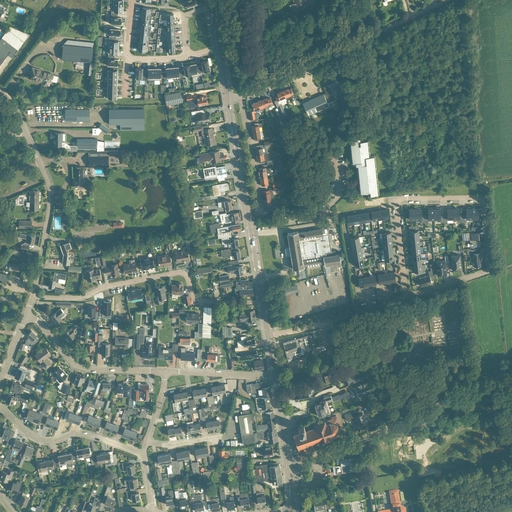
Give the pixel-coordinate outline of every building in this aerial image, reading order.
[(295,0),(296,2),(290,4),(292,12),(308,8),(306,0),(303,0),(302,0),(295,0)] [(71,3),(71,11),(77,11),(102,12),(102,5),(71,3)] [(111,5),(111,11),(111,14),(118,14),(118,11),(123,11),(123,5),(112,5),(111,5)] [(290,15),(289,13),(289,11),(283,13),(282,7),(276,8),(277,12),(274,12),(274,11),(271,12),(272,17),(281,15),(281,17),(290,15)] [(109,17),(109,23),(121,24),(121,17),(117,17),(118,14),(111,14),(111,17),(109,17)] [(0,39),(0,64),(8,55),(12,58),(29,34),(30,34),(28,33),(10,26),(2,37),(0,39)] [(108,28),(107,34),(109,35),(109,38),(115,38),(116,35),(119,35),(120,29),(108,28)] [(107,46),(118,47),(119,41),(115,41),(115,38),(109,38),(109,40),(108,40),(107,46)] [(61,59),(91,62),(93,47),(63,44),(61,59)] [(107,46),(106,52),(108,52),(108,56),(114,56),(115,53),(118,53),(118,47),(107,46)] [(106,58),(105,65),(117,65),(118,59),(114,59),(114,56),(108,56),(108,58),(106,58)] [(202,66),(199,66),(201,72),(204,72),(204,73),(210,72),(210,69),(207,61),(201,62),(202,66)] [(196,64),(190,65),(192,74),(197,73),(201,72),(199,66),(196,67),(196,64)] [(184,69),(181,70),(182,76),(186,75),(186,76),(192,75),(192,74),(190,65),(184,66),(184,69)] [(346,66),(333,72),(336,78),(334,79),(335,82),(336,85),(339,84),(337,81),(350,75),(346,66)] [(39,80),(41,81),(42,81),(42,82),(42,83),(49,85),(50,80),(51,81),(53,74),(42,71),(37,70),(38,69),(32,67),(30,73),(32,73),(30,78),(39,81),(39,80)] [(166,71),(163,72),(164,78),(167,78),(167,79),(173,78),(173,76),(172,67),(166,68),(166,71)] [(178,67),(172,67),(173,76),(179,76),(182,76),(181,70),(178,70),(178,67)] [(135,77),(135,79),(141,80),(142,78),(145,78),(145,72),(142,72),(142,68),(136,68),(135,77)] [(145,72),(145,78),(145,80),(154,80),(154,68),(148,68),(148,72),(145,72)] [(160,68),(154,68),(154,80),(160,80),(160,78),(164,78),(163,72),(160,72),(160,68)] [(329,85),(335,100),(342,97),(336,85),(335,82),(329,85)] [(327,104),(335,100),(329,85),(323,87),(325,91),(326,91),(327,93),(303,103),(307,114),(327,105),(327,104)] [(282,91),(287,100),(294,97),(297,105),(300,103),(297,96),(295,97),(291,88),(288,89),(288,88),(282,91)] [(180,91),(164,95),(166,103),(167,105),(182,101),(180,91)] [(278,101),(279,104),(287,100),(282,91),(277,93),(277,95),(275,96),(277,101),(278,101)] [(191,95),(186,96),(187,100),(189,100),(190,102),(188,103),(189,108),(198,107),(198,105),(207,104),(206,96),(204,97),(204,96),(198,97),(198,98),(192,99),(191,95)] [(267,97),(261,100),(264,106),(265,109),(273,105),(270,98),(267,99),(267,97)] [(255,102),(252,104),(256,112),(259,111),(259,109),(264,106),(261,100),(255,102)] [(278,107),(282,117),(286,116),(281,105),(278,107)] [(89,121),(89,109),(65,109),(65,121),(89,121)] [(144,109),(109,109),(109,124),(120,124),(120,130),(144,130),(144,109)] [(200,110),(191,111),(192,118),(195,117),(196,120),(196,123),(201,122),(207,121),(207,122),(208,122),(207,121),(210,121),(209,112),(200,114),(200,110)] [(254,126),(251,126),(252,132),(259,131),(259,127),(262,126),(261,123),(258,124),(258,122),(254,123),(254,126)] [(101,123),(98,127),(102,130),(106,133),(109,129),(101,123)] [(212,128),(207,129),(204,129),(206,141),(205,141),(206,145),(214,144),(212,128)] [(259,131),(252,132),(253,138),(255,138),(255,140),(260,140),(261,139),(260,136),(263,136),(262,130),(259,131)] [(70,150),(70,148),(70,146),(64,142),(62,142),(62,133),(53,133),(50,133),(50,137),(53,137),(53,146),(62,146),(62,150),(70,150)] [(355,139),(350,140),(352,162),(355,162),(356,165),(358,165),(360,192),(368,192),(368,195),(371,195),(370,194),(378,194),(377,189),(374,155),(372,155),(368,155),(366,139),(363,139),(362,133),(357,133),(357,137),(357,139),(355,139)] [(97,139),(89,139),(77,139),(77,149),(97,149),(97,139)] [(256,154),(268,152),(267,152),(266,146),(270,145),(270,141),(264,142),(264,145),(262,145),(257,146),(257,148),(255,148),(256,154)] [(118,150),(94,151),(89,151),(89,156),(88,156),(89,166),(109,165),(108,155),(109,155),(109,156),(118,155),(118,150)] [(219,150),(214,151),(209,152),(199,154),(200,157),(197,158),(198,164),(203,163),(205,163),(205,162),(211,161),(211,162),(215,161),(220,160),(224,159),(223,153),(219,154),(219,150)] [(268,152),(256,154),(257,160),(258,160),(259,163),(266,162),(265,159),(269,158),(268,152)] [(213,166),(203,168),(205,178),(217,176),(217,178),(227,176),(225,166),(216,167),(214,167),(213,166)] [(75,167),(75,177),(73,178),(73,186),(78,185),(78,186),(84,186),(84,177),(83,177),(83,167),(75,167)] [(260,177),(267,176),(266,172),(270,172),(269,168),(266,168),(265,167),(260,168),(260,171),(259,171),(260,177)] [(267,176),(260,177),(261,183),(261,185),(268,184),(267,176)] [(214,196),(220,195),(225,194),(224,190),(229,189),(228,183),(228,182),(212,185),(214,196)] [(265,190),(262,191),(263,193),(262,193),(263,199),(271,198),(274,197),(273,192),(270,192),(269,190),(265,190)] [(27,203),(27,205),(28,206),(30,206),(30,210),(34,210),(39,210),(39,204),(38,204),(38,202),(39,202),(39,195),(39,191),(30,191),(30,195),(30,202),(28,202),(27,203)] [(271,198),(263,199),(264,205),(267,205),(268,207),(268,211),(276,210),(275,206),(272,206),(271,198)] [(231,200),(226,201),(218,202),(218,207),(225,206),(226,209),(232,208),(231,200)] [(466,215),(463,215),(463,222),(466,222),(466,218),(472,218),(472,208),(471,208),(471,207),(467,207),(468,208),(466,208),(466,215)] [(415,209),(415,220),(421,220),(421,223),(425,223),(425,216),(421,216),(421,209),(420,209),(420,208),(416,208),(416,209),(415,209)] [(428,216),(425,216),(425,223),(428,223),(428,220),(434,220),(434,209),(433,209),(433,208),(430,208),(430,209),(428,209),(428,216)] [(435,209),(434,209),(434,220),(440,220),(440,223),(444,223),(444,216),(440,216),(440,209),(439,209),(439,208),(435,208),(435,209)] [(447,216),(444,216),(444,223),(447,222),(447,219),(453,219),(453,221),(453,209),(452,209),(452,208),(448,208),(449,209),(447,209),(447,216)] [(454,209),(453,209),(453,221),(459,221),(459,222),(463,222),(463,215),(459,215),(459,208),(458,209),(458,208),(454,208),(454,209)] [(202,210),(192,211),(194,218),(203,217),(202,210)] [(226,213),(220,214),(221,221),(225,221),(225,223),(231,222),(232,222),(234,222),(239,221),(238,212),(233,213),(230,214),(226,214),(226,213)] [(219,223),(210,225),(211,232),(215,232),(214,228),(220,227),(219,223)] [(221,238),(227,237),(231,236),(230,233),(229,233),(229,232),(240,230),(240,224),(217,228),(218,233),(222,233),(222,234),(218,235),(218,238),(221,238)] [(298,231),(287,233),(293,269),(304,267),(303,266),(324,262),(324,265),(341,262),(341,261),(342,261),(342,260),(343,260),(343,259),(343,258),(343,257),(343,256),(342,256),(342,255),(341,255),(340,255),(339,253),(336,254),(335,251),(332,252),(328,228),(298,233),(298,231)] [(472,232),(462,232),(463,240),(470,240),(471,247),(480,246),(479,231),(472,232)] [(29,235),(20,233),(19,237),(26,238),(25,242),(21,245),(21,247),(18,247),(17,249),(21,249),(24,249),(29,250),(29,245),(28,245),(29,243),(33,243),(34,236),(29,235)] [(227,237),(221,238),(222,244),(232,242),(232,246),(238,245),(237,238),(227,240),(227,237)] [(69,242),(65,244),(60,245),(63,254),(64,254),(63,264),(69,264),(68,270),(81,272),(81,267),(72,266),(73,256),(71,255),(68,254),(69,249),(71,248),(69,242)] [(22,259),(25,259),(30,260),(31,253),(27,252),(18,250),(18,251),(18,250),(13,249),(12,253),(18,255),(18,253),(22,254),(23,255),(22,259)] [(175,252),(173,253),(174,259),(176,259),(177,262),(185,260),(186,261),(190,260),(187,249),(183,250),(183,251),(175,252)] [(230,249),(225,250),(221,251),(222,257),(231,255),(231,256),(234,255),(235,259),(240,258),(239,250),(230,251),(230,249)] [(474,253),(474,250),(467,250),(468,254),(470,254),(470,256),(473,256),(474,266),(481,266),(480,257),(481,257),(481,253),(474,253)] [(157,257),(159,266),(171,264),(170,254),(157,257)] [(452,270),(461,269),(460,254),(451,255),(452,270)] [(146,268),(154,267),(152,258),(144,259),(144,258),(139,259),(142,270),(146,269),(146,268)] [(123,264),(124,268),(125,273),(133,271),(133,272),(137,271),(135,262),(134,259),(129,260),(130,263),(123,264)] [(445,260),(436,261),(438,275),(446,274),(445,260)] [(105,267),(106,269),(107,274),(112,273),(112,276),(119,274),(118,271),(118,269),(118,267),(117,263),(110,265),(110,266),(105,267)] [(235,264),(228,265),(228,268),(229,271),(229,272),(236,271),(236,275),(238,274),(243,274),(241,266),(236,266),(235,266),(235,264)] [(101,276),(100,272),(100,269),(94,270),(94,269),(85,270),(87,281),(92,280),(92,279),(94,278),(94,279),(96,279),(95,278),(101,276)] [(0,271),(0,280),(8,282),(9,274),(0,271)] [(50,279),(48,287),(53,288),(54,288),(54,287),(55,287),(55,283),(55,282),(58,282),(59,278),(65,279),(66,274),(54,271),(53,280),(50,279)] [(429,275),(419,279),(420,283),(421,286),(429,283),(429,284),(429,283),(430,283),(430,284),(431,283),(430,283),(432,283),(431,280),(429,275)] [(248,280),(243,280),(240,280),(240,282),(236,282),(237,291),(240,290),(240,296),(253,295),(253,289),(246,289),(246,284),(248,284),(248,280)] [(172,285),(172,293),(172,296),(173,297),(176,297),(177,296),(177,293),(182,293),(182,285),(182,283),(176,283),(176,285),(172,285)] [(165,290),(166,290),(165,285),(160,286),(159,286),(155,287),(156,292),(157,295),(154,296),(155,303),(162,302),(162,299),(166,298),(165,290)] [(143,297),(142,293),(141,288),(134,290),(134,289),(128,290),(130,300),(143,297)] [(103,309),(100,309),(100,316),(103,316),(104,314),(111,314),(111,302),(104,301),(103,309)] [(116,301),(115,313),(116,313),(116,314),(119,314),(119,313),(124,313),(124,301),(116,301)] [(88,306),(88,315),(95,316),(95,320),(98,320),(99,311),(96,311),(96,306),(88,306)] [(203,312),(202,337),(206,337),(209,337),(210,337),(214,337),(214,326),(210,326),(211,312),(211,307),(204,307),(203,312)] [(66,315),(63,311),(61,308),(51,316),(56,323),(61,319),(66,315)] [(239,317),(255,315),(254,309),(246,311),(246,312),(236,313),(237,317),(239,317)] [(199,313),(187,313),(186,322),(192,322),(192,323),(196,324),(196,322),(199,322),(199,313)] [(75,325),(74,325),(65,333),(70,339),(74,335),(73,334),(76,332),(74,329),(77,327),(75,325)] [(133,347),(139,347),(140,343),(143,343),(144,338),(144,328),(140,328),(140,325),(135,325),(135,333),(134,333),(133,342),(133,343),(133,347)] [(232,327),(227,327),(226,327),(226,326),(222,326),(222,337),(232,337),(232,327)] [(26,341),(25,343),(27,346),(30,343),(33,346),(38,339),(36,337),(37,336),(31,330),(27,335),(29,336),(25,340),(26,341)] [(328,335),(331,344),(350,339),(348,333),(339,336),(335,337),(334,333),(328,335)] [(98,334),(98,346),(102,347),(101,355),(109,355),(110,343),(102,343),(103,335),(98,334)] [(289,349),(286,350),(289,360),(305,356),(317,353),(312,334),(300,337),(301,341),(295,342),(294,339),(287,341),(289,349)] [(238,347),(235,347),(235,351),(240,350),(249,349),(248,346),(255,345),(254,338),(246,339),(246,336),(241,337),(241,340),(242,346),(238,347)] [(133,347),(133,343),(128,343),(128,338),(115,337),(115,341),(115,346),(119,346),(119,347),(120,347),(120,346),(133,347)] [(143,352),(143,357),(143,358),(147,358),(147,357),(151,357),(151,352),(151,346),(151,341),(152,337),(146,337),(146,345),(143,345),(143,352)] [(86,348),(85,354),(93,354),(93,349),(93,345),(93,343),(89,342),(89,345),(86,344),(86,348)] [(158,352),(158,353),(159,353),(158,358),(165,358),(165,356),(172,356),(172,351),(172,348),(164,347),(164,345),(159,345),(159,347),(159,352),(158,352)] [(41,349),(40,350),(35,354),(41,361),(46,368),(51,364),(46,357),(50,354),(45,347),(41,349)] [(185,348),(181,348),(181,359),(194,360),(194,353),(185,353),(185,348)] [(253,366),(251,366),(252,370),(255,369),(255,370),(264,368),(262,360),(257,361),(254,361),(254,362),(253,362),(253,366)] [(30,372),(23,369),(18,367),(15,376),(23,379),(25,375),(29,376),(30,372)] [(59,367),(55,370),(52,373),(60,381),(59,382),(62,387),(61,391),(67,393),(68,390),(69,385),(64,383),(64,384),(61,381),(67,375),(65,373),(64,373),(59,367)] [(347,369),(340,373),(345,384),(352,381),(350,376),(347,369)] [(76,376),(76,377),(74,382),(81,385),(82,381),(84,381),(85,377),(77,375),(76,376)] [(89,380),(88,385),(86,389),(97,392),(100,382),(96,381),(96,382),(93,382),(93,381),(89,380)] [(363,397),(371,394),(369,388),(370,387),(368,381),(356,385),(358,389),(359,391),(357,392),(359,395),(362,394),(363,397)] [(13,382),(10,389),(15,391),(20,393),(21,392),(23,386),(17,384),(13,382)] [(263,396),(271,395),(269,387),(267,387),(266,382),(246,385),(247,390),(249,393),(251,392),(252,395),(254,396),(258,396),(263,396)] [(110,389),(110,388),(110,383),(103,383),(103,388),(101,388),(100,396),(104,397),(106,389),(110,389)] [(117,388),(117,392),(117,395),(123,395),(123,396),(130,396),(130,392),(131,387),(126,387),(126,384),(117,383),(117,388)] [(141,384),(140,389),(140,390),(144,390),(144,400),(148,400),(149,384),(141,384)] [(299,391),(294,392),(296,401),(309,399),(308,393),(311,393),(310,386),(299,388),(300,388),(301,390),(300,391),(299,391)] [(76,398),(80,399),(81,399),(84,392),(81,391),(79,395),(76,394),(75,397),(76,398)] [(30,399),(29,399),(17,395),(16,397),(8,394),(5,401),(13,404),(14,400),(17,401),(17,400),(27,404),(28,404),(30,399)] [(254,396),(252,395),(255,397),(257,408),(270,406),(269,397),(271,397),(271,395),(263,396),(258,396),(254,396)] [(330,395),(328,396),(323,398),(324,400),(320,401),(320,403),(315,405),(319,416),(330,412),(326,401),(332,400),(330,395)] [(25,409),(24,411),(28,413),(27,415),(26,417),(32,420),(36,411),(32,410),(33,408),(31,407),(31,405),(33,400),(34,398),(31,397),(30,396),(29,399),(30,399),(28,404),(27,404),(27,405),(25,409)] [(94,404),(99,406),(99,405),(107,408),(110,400),(105,399),(105,401),(96,398),(94,404)] [(191,410),(193,410),(191,399),(188,400),(190,408),(188,408),(188,409),(183,410),(184,412),(191,410)] [(91,407),(93,404),(90,403),(87,401),(86,404),(85,404),(82,413),(85,414),(88,406),(91,407)] [(184,412),(183,410),(177,411),(175,402),(172,403),(174,413),(181,412),(184,412)] [(204,411),(210,410),(210,407),(209,407),(200,409),(202,418),(203,421),(206,421),(204,411)] [(145,418),(148,409),(142,409),(139,416),(145,418)] [(199,419),(202,418),(200,409),(197,409),(196,409),(193,410),(191,410),(191,413),(193,424),(194,424),(192,413),(198,412),(199,419)] [(243,414),(238,415),(242,435),(243,444),(246,443),(258,441),(257,433),(253,434),(251,421),(254,420),(253,409),(243,411),(243,414)] [(36,411),(32,420),(39,422),(43,412),(40,410),(39,413),(36,411)] [(259,410),(253,411),(255,423),(257,432),(268,430),(268,431),(276,429),(275,423),(273,411),(268,412),(266,412),(267,419),(262,420),(263,425),(261,425),(261,422),(261,423),(259,410)] [(362,413),(359,414),(358,410),(350,414),(349,412),(344,414),(346,420),(356,416),(360,425),(366,422),(362,413)] [(73,421),(75,414),(69,412),(67,419),(73,421)] [(75,414),(73,421),(79,423),(82,416),(75,414)] [(302,430),(301,426),(298,427),(299,429),(292,432),(299,450),(301,449),(302,454),(307,452),(305,445),(309,444),(310,445),(316,443),(315,442),(319,440),(321,443),(322,443),(330,440),(331,440),(332,440),(331,439),(343,435),(335,414),(327,416),(327,418),(322,420),(321,419),(320,419),(320,420),(311,423),(311,422),(310,423),(311,426),(302,430)] [(92,424),(95,417),(89,415),(86,422),(92,424)] [(47,417),(44,424),(50,426),(53,419),(54,417),(50,416),(50,418),(47,417)] [(95,417),(92,424),(98,426),(101,419),(95,417)] [(53,419),(50,426),(57,429),(59,421),(53,419)] [(110,431),(113,423),(107,421),(104,428),(110,431)] [(113,423),(110,431),(116,433),(119,426),(113,423)] [(174,428),(176,435),(182,434),(181,427),(177,427),(177,424),(173,425),(174,428)] [(5,428),(2,437),(8,439),(6,443),(10,445),(13,436),(10,435),(12,430),(5,428)] [(128,437),(131,430),(124,428),(122,435),(128,437)] [(131,430),(128,437),(134,440),(137,432),(131,430)] [(506,442),(504,435),(497,436),(498,443),(506,442)] [(402,442),(396,442),(398,461),(404,460),(402,447),(408,447),(408,454),(414,453),(412,438),(407,439),(407,444),(402,445),(402,442)] [(15,439),(14,443),(13,446),(16,447),(15,450),(19,451),(23,441),(15,439)] [(27,445),(25,450),(23,455),(26,456),(27,455),(30,456),(34,447),(27,445)] [(272,446),(267,447),(263,448),(263,449),(259,450),(259,453),(264,453),(264,456),(273,454),(272,446)] [(82,448),(84,456),(90,455),(89,447),(82,448)] [(78,457),(84,456),(82,448),(76,449),(77,453),(74,453),(76,464),(75,461),(78,461),(78,457)] [(373,450),(364,451),(364,458),(365,458),(366,458),(367,464),(373,463),(373,465),(381,464),(381,468),(389,467),(389,461),(381,462),(380,456),(377,456),(376,452),(373,453),(373,450)] [(106,453),(106,452),(103,453),(104,462),(108,461),(111,461),(111,462),(114,462),(112,451),(109,452),(109,453),(106,453)] [(76,464),(74,453),(71,454),(71,453),(64,454),(66,464),(66,466),(76,464)] [(96,455),(96,454),(93,455),(95,464),(101,463),(101,462),(104,462),(103,453),(100,453),(100,454),(96,455)] [(170,453),(164,455),(165,462),(169,462),(169,465),(172,464),(171,461),(170,453)] [(63,465),(66,464),(64,454),(58,456),(59,459),(55,460),(57,468),(62,467),(63,466),(63,465)] [(355,470),(354,463),(353,458),(340,460),(341,465),(335,465),(336,474),(338,474),(338,472),(355,470)] [(52,469),(57,468),(55,460),(53,460),(46,461),(48,471),(48,472),(52,471),(52,469)] [(42,473),(48,471),(46,461),(40,462),(40,465),(37,466),(39,477),(42,476),(42,473)] [(122,463),(123,468),(123,470),(127,469),(128,473),(135,471),(134,464),(129,465),(129,461),(122,463)] [(271,477),(281,475),(279,464),(277,465),(276,462),(255,465),(256,469),(250,470),(251,478),(257,477),(257,478),(258,478),(271,477)] [(11,479),(13,474),(14,471),(8,469),(7,472),(3,471),(2,474),(1,473),(1,475),(0,478),(7,481),(8,478),(11,479)] [(434,472),(420,476),(421,482),(436,478),(434,472)] [(258,478),(258,483),(263,482),(263,481),(269,480),(269,482),(272,482),(272,484),(277,483),(282,482),(281,475),(271,477),(258,478)] [(136,478),(132,479),(124,480),(125,484),(129,483),(130,487),(138,486),(136,478)] [(13,482),(12,486),(10,490),(17,493),(21,482),(17,481),(16,484),(13,482)] [(109,495),(110,491),(111,488),(107,486),(104,496),(107,498),(105,503),(112,506),(115,499),(111,497),(112,496),(109,495)] [(194,495),(193,492),(193,489),(190,490),(193,510),(196,509),(196,510),(204,508),(201,493),(194,495)] [(27,491),(24,490),(19,503),(25,505),(28,498),(25,496),(27,491)] [(134,490),(126,491),(127,497),(131,496),(132,500),(140,499),(139,492),(135,493),(134,490)] [(169,496),(165,497),(166,501),(165,501),(166,502),(166,504),(173,503),(172,496),(173,496),(172,490),(168,491),(169,496)] [(188,506),(186,492),(183,492),(183,496),(179,497),(178,490),(175,491),(176,497),(176,502),(180,502),(180,505),(181,507),(188,506)] [(329,491),(317,494),(319,498),(326,496),(327,499),(331,498),(329,491)] [(250,505),(248,497),(248,492),(239,494),(241,506),(250,505)] [(266,503),(264,495),(260,496),(260,492),(256,493),(258,504),(266,503)] [(393,511),(388,511),(405,511),(405,510),(405,509),(400,510),(399,506),(400,506),(398,495),(395,495),(393,495),(393,496),(390,496),(392,508),(393,507),(394,511),(393,511)] [(235,507),(234,502),(233,496),(229,496),(230,501),(226,502),(227,509),(235,507)] [(98,509),(100,504),(102,500),(95,497),(92,503),(89,502),(86,510),(90,511),(93,511),(94,511),(94,510),(95,507),(98,509)] [(219,509),(218,500),(218,497),(214,498),(215,502),(211,503),(212,510),(219,509)] [(42,499),(39,507),(37,506),(35,511),(31,509),(29,511),(41,511),(46,500),(42,499)]
